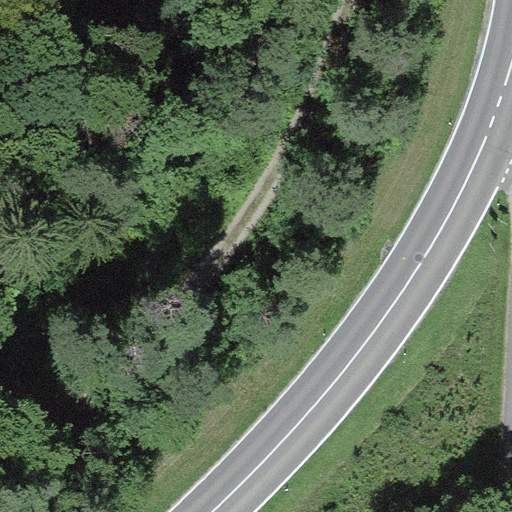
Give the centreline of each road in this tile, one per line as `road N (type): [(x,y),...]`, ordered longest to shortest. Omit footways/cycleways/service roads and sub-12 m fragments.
road 1 (tertiary): [(217,511),(349,372),(447,234),(511,90)]
road 2 (track): [(195,305),(295,156),(356,0)]
road 3 (track): [(195,305),(0,446)]
